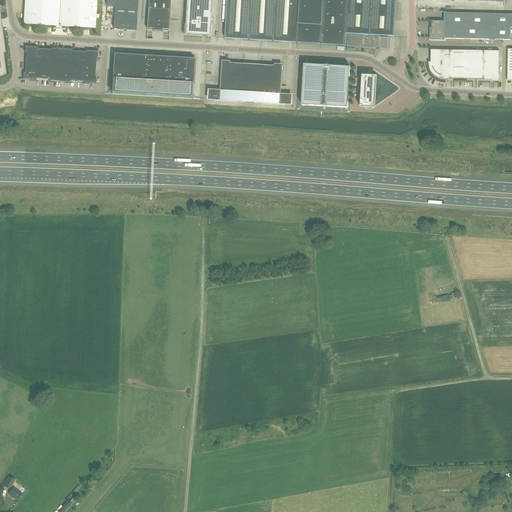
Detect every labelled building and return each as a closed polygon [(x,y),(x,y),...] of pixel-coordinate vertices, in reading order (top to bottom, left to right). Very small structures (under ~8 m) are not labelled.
[(24,0),(24,15),(26,15),(25,22),(41,23),(41,24),(60,25),(78,26),(79,25),(94,26),(94,19),(96,19),(97,0),(24,0)] [(125,30),(126,0),(107,0),(107,6),(115,7),(114,29),(118,29),(118,30),(123,30),(123,29),(125,30)] [(136,30),(138,0),(126,0),(125,30),(127,30),(127,31),(132,31),(132,30),(136,30)] [(148,0),(147,28),(148,28),(153,29),(154,30),(155,31),(161,31),(162,31),(162,30),(163,29),(167,29),(167,30),(169,30),(170,0),(148,0)] [(210,36),(212,0),(186,0),(185,35),(210,36)] [(394,36),(396,0),(227,0),(225,38),(345,45),(346,43),(347,43),(347,47),(388,49),(388,38),(380,37),(381,36),(394,36)] [(510,40),(510,27),(511,14),(491,14),(447,13),(447,12),(445,12),(445,21),(431,21),(431,40),(441,40),(441,39),(444,39),(444,40),(445,40),(445,39),(490,39),(490,40),(490,39),(495,40),(510,40)] [(26,15),(24,15),(24,23),(41,24),(41,23),(25,22),(26,15)] [(43,64),(44,49),(37,49),(37,47),(26,47),(25,53),(26,53),(26,63),(43,64)] [(61,65),(62,49),(52,48),(52,50),(44,49),(43,64),(61,65)] [(78,66),(79,51),(72,51),(72,50),(62,49),(61,65),(78,66)] [(499,80),(499,51),(431,50),(431,62),(429,62),(429,63),(429,64),(429,65),(429,66),(429,67),(429,68),(430,68),(430,69),(430,70),(431,71),(431,72),(432,72),(432,73),(433,74),(434,75),(435,75),(436,76),(436,77),(438,77),(439,78),(440,78),(441,78),(442,78),(444,79),(445,79),(469,79),(499,80)] [(98,58),(98,51),(87,51),(87,52),(79,51),(78,66),(96,68),(96,58),(98,58)] [(118,69),(113,69),(112,91),(112,94),(136,96),(136,93),(138,55),(119,54),(118,69)] [(136,96),(154,97),(155,94),(157,56),(138,55),(136,93),(136,96)] [(157,56),(155,94),(154,97),(173,98),(173,95),(176,58),(157,56)] [(195,59),(176,58),(173,95),(173,98),(192,99),(192,96),(195,59)] [(42,79),(43,64),(26,63),(25,73),(24,73),(23,79),(35,80),(35,79),(42,79)] [(251,83),(252,64),(222,63),(221,82),(251,83)] [(60,82),(61,65),(43,64),(42,79),(50,80),(50,81),(60,82)] [(282,85),(283,66),(252,64),(251,83),(282,85)] [(77,81),(78,66),(61,65),(60,82),(70,82),(70,81),(77,81)] [(323,106),(323,104),(326,105),(347,106),(349,68),(329,67),(305,65),(302,105),(323,106)] [(96,84),(96,77),(95,77),(96,68),(78,66),(77,81),(85,82),(85,83),(96,84)] [(375,108),(377,76),(362,75),(360,107),(375,108)] [(250,101),(251,83),(221,82),(221,90),(215,90),(215,100),(240,102),(241,101),(250,101)] [(285,105),(286,94),(281,94),(282,85),(251,83),(250,101),(260,102),(260,103),(285,105)] [(10,489),(15,479),(9,476),(4,486),(10,489)] [(18,500),(22,494),(14,488),(8,494),(12,497),(13,496),(18,500)] [(58,511),(65,511),(72,504),(68,501),(58,511)]
